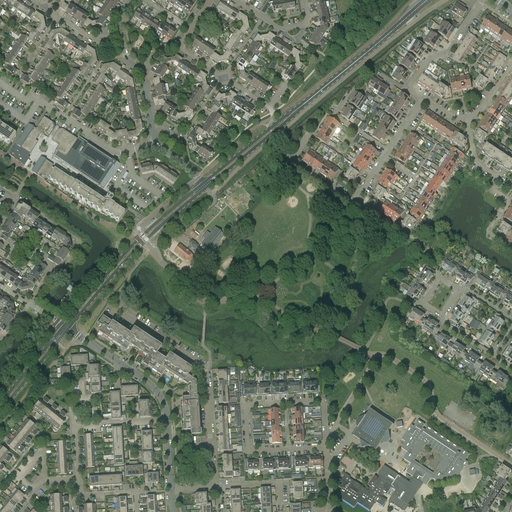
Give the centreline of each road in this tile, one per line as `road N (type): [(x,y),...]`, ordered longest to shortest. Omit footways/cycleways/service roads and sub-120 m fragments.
road 1 (residential): [(212,487),(205,371),(136,321)]
road 2 (tertiary): [(203,183),(138,239),(63,325)]
road 3 (tertiary): [(67,328),(142,242),(206,187)]
road 4 (residential): [(0,84),(113,151),(154,145)]
road 5 (tertiary): [(298,108),(427,0)]
road 6 (residential): [(179,47),(269,107),(286,81)]
road 7 (residential): [(325,447),(247,449),(245,405)]
road 8 (residential): [(245,405),(319,400),(325,447)]
road 9 (tertiary): [(206,187),(298,108)]
road 10 (tertiary): [(298,108),(203,183)]
